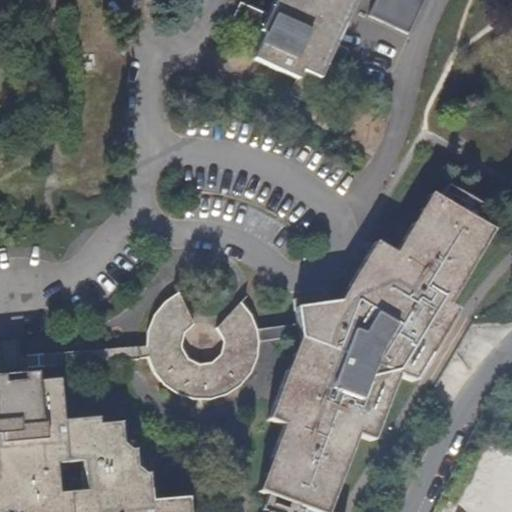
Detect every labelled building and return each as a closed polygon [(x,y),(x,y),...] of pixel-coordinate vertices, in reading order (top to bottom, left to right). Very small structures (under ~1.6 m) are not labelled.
[(409,42),(427,0),(273,0),(254,40),(260,43),(250,69),(291,86),(315,96),(322,81),(336,50),(358,0),(379,0),(369,24),(409,42)] [(335,88),(351,56),(336,50),(322,81),(335,88)] [(307,110),(315,96),(291,86),(286,100),(307,110)] [(345,320),(376,270),(392,278),(440,204),(428,197),(394,256),(375,245),(341,302),(336,307),(331,308),(329,301),(289,306),(291,330),(345,320)] [(415,389),(457,313),(450,309),(493,234),(440,204),(392,278),(376,270),(345,320),(291,330),(256,336),(249,318),(241,310),(238,311),(216,333),(218,342),(221,349),(217,358),(209,364),(197,365),(188,361),(183,352),(183,343),(184,337),(187,330),(192,328),(178,296),(164,302),(150,316),(146,330),(145,353),(31,361),(19,362),(0,364),(0,511),(186,511),(186,504),(148,506),(148,479),(136,478),(135,469),(135,458),(121,453),(120,429),(95,430),(95,426),(53,428),(52,389),(28,387),(29,377),(149,368),(152,381),(166,396),(183,403),(197,405),(213,404),(231,397),(247,382),(259,364),(261,350),(289,349),(293,349),(311,349),(284,418),(297,423),(269,503),(296,511),(329,511),(355,446),(372,447),(403,386),(415,389)] [(0,364),(19,362),(19,345),(0,345),(0,364)] [(284,418),(311,349),(293,349),(264,427),(278,434),(257,495),(257,499),(269,503),(297,423),(284,418)]
